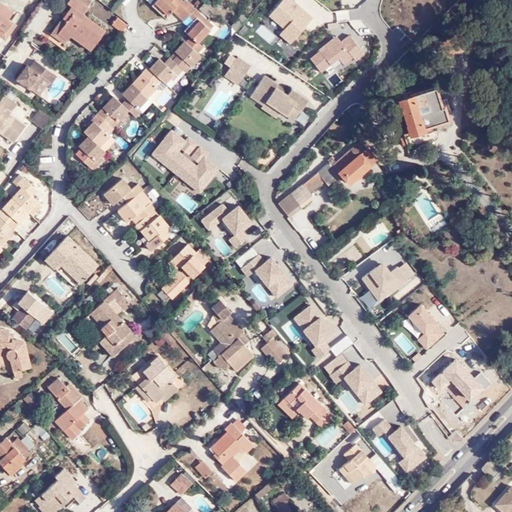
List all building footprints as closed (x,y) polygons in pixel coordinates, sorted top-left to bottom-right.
[(69,19),(55,38),(65,44),(71,36),(91,50),(106,30),(84,14),(88,7),(78,0),(69,0),(67,5),(69,7),(64,15),(69,19)] [(179,15),(185,21),(190,17),(196,10),(186,0),(184,0),(184,1),(182,0),(156,0),(156,1),(170,13),(175,7),(181,12),(179,15)] [(205,16),(212,8),(204,0),(196,10),(190,17),(193,20),(197,23),(189,32),(192,35),(187,41),(198,52),(203,45),(199,41),(213,24),(205,16)] [(280,0),(266,17),(293,40),(315,15),(297,0),(280,0)] [(166,18),(170,13),(156,1),(152,5),(166,18)] [(0,32),(3,34),(11,22),(8,19),(12,12),(0,3),(0,32)] [(50,34),(55,38),(69,19),(64,15),(50,34)] [(110,22),(122,30),(127,24),(116,15),(110,22)] [(185,29),(189,32),(197,23),(193,20),(185,29)] [(16,27),(11,22),(3,34),(0,32),(0,38),(5,42),(16,27)] [(276,31),(263,22),(255,32),(268,42),(276,31)] [(363,56),(356,32),(309,46),(316,70),(363,56)] [(200,54),(198,52),(187,41),(183,38),(174,49),(177,53),(172,59),(185,71),(200,54)] [(168,55),(172,59),(177,53),(174,49),(168,55)] [(167,65),(172,59),(168,55),(163,61),(167,65)] [(148,66),(163,81),(173,71),(179,77),(185,71),(172,59),(167,65),(163,61),(158,56),(148,66)] [(238,56),(223,76),(237,86),(251,66),(238,56)] [(17,79),(29,89),(40,74),(44,77),(51,83),(57,76),(36,61),(31,67),(28,65),(17,79)] [(147,66),(132,81),(148,96),(157,86),(162,90),(167,85),(163,81),(148,66),(147,66)] [(163,81),(167,85),(170,87),(179,77),(173,71),(163,81)] [(40,74),(29,89),(33,92),(44,77),(40,74)] [(289,93),(265,76),(249,98),(262,108),(266,103),(294,123),(308,102),(291,91),(289,93)] [(129,109),(136,115),(141,109),(139,107),(148,96),(132,81),(122,92),(127,97),(131,101),(126,106),(129,109)] [(410,94),(389,101),(396,123),(406,120),(411,136),(406,137),(410,150),(435,142),(433,134),(437,133),(436,128),(451,124),(447,109),(443,110),(438,90),(416,96),(416,97),(412,98),(410,94)] [(159,98),(166,107),(175,100),(168,91),(159,98)] [(3,94),(0,98),(0,128),(13,139),(24,124),(9,113),(16,103),(3,94)] [(114,94),(98,112),(107,120),(112,114),(116,118),(118,120),(129,109),(126,106),(122,102),(114,94)] [(127,97),(122,102),(126,106),(131,101),(127,97)] [(42,128),(51,118),(41,110),(32,121),(42,128)] [(89,135),(106,150),(115,141),(105,131),(101,127),(107,120),(98,112),(92,119),(95,121),(85,131),(89,135)] [(107,120),(111,124),(116,118),(112,114),(107,120)] [(101,127),(105,131),(111,124),(107,120),(101,127)] [(189,156),(197,147),(197,143),(188,136),(185,140),(172,130),(150,155),(174,174),(189,156)] [(97,159),(106,150),(89,135),(80,146),(88,153),(82,159),(94,169),(100,162),(97,159)] [(386,156),(375,143),(367,150),(361,144),(337,165),(331,159),(328,162),(330,164),(280,207),(291,221),(303,210),(303,209),(315,198),(312,194),(324,184),(328,188),(342,177),(350,187),(386,156)] [(197,147),(189,156),(174,174),(199,195),(222,166),(208,155),(210,152),(202,145),(197,147)] [(21,189),(14,199),(29,214),(32,210),(39,204),(35,200),(31,197),(37,191),(24,179),(18,186),(21,189)] [(128,194),(133,200),(136,197),(143,192),(144,190),(139,184),(133,190),(123,180),(106,194),(116,205),(124,198),(128,194)] [(41,194),(37,191),(31,197),(35,200),(41,194)] [(143,192),(136,197),(147,208),(151,203),(153,201),(143,192)] [(124,198),(129,203),(133,200),(128,194),(124,198)] [(232,195),(225,201),(230,207),(237,200),(232,195)] [(129,203),(118,212),(130,223),(138,216),(141,212),(148,218),(156,211),(158,210),(151,203),(147,208),(136,197),(133,200),(129,203)] [(29,214),(14,199),(0,216),(0,217),(9,225),(15,218),(20,223),(29,214)] [(399,202),(405,215),(411,211),(404,199),(399,202)] [(230,212),(223,203),(200,220),(209,231),(221,222),(233,237),(228,241),(235,250),(249,238),(243,230),(253,223),(239,205),(230,212)] [(39,204),(32,210),(36,214),(42,207),(39,204)] [(143,222),(137,227),(150,242),(147,245),(154,252),(163,244),(159,238),(162,235),(171,229),(156,211),(148,218),(143,222)] [(141,212),(138,216),(143,222),(148,218),(141,212)] [(0,246),(1,247),(6,241),(10,237),(8,235),(4,231),(9,225),(0,217),(0,246)] [(13,229),(14,230),(20,223),(15,218),(9,225),(13,229)] [(13,229),(9,225),(4,231),(8,235),(13,229)] [(333,241),(324,232),(313,243),(323,251),(333,241)] [(101,264),(69,234),(46,259),(56,269),(60,263),(83,284),(101,264)] [(159,238),(163,244),(167,241),(162,235),(159,238)] [(1,247),(4,250),(9,244),(6,241),(1,247)] [(185,270),(194,280),(207,268),(205,266),(213,259),(203,248),(196,254),(190,246),(175,260),(181,266),(185,270)] [(265,262),(258,253),(240,267),(247,277),(255,272),(277,301),(296,286),(272,256),(265,262)] [(379,300),(410,278),(398,262),(392,267),(385,258),(361,275),(379,300)] [(181,266),(175,260),(172,263),(177,269),(181,266)] [(181,273),(190,283),(194,280),(185,270),(181,273)] [(171,299),(190,283),(181,273),(163,290),(171,299)] [(93,286),(101,277),(98,274),(89,283),(93,286)] [(119,291),(95,312),(107,326),(102,330),(108,338),(104,342),(111,351),(117,346),(121,351),(135,339),(111,311),(119,304),(126,312),(132,307),(119,291)] [(194,291),(186,299),(192,306),(200,298),(194,291)] [(204,307),(207,302),(200,298),(197,301),(204,307)] [(427,348),(448,329),(421,300),(407,312),(424,330),(417,337),(427,348)] [(28,330),(42,313),(28,301),(13,318),(28,330)] [(226,319),(229,316),(230,314),(218,301),(210,310),(221,323),(211,333),(220,345),(211,353),(215,356),(210,362),(220,372),(223,369),(228,364),(233,369),(238,374),(254,358),(245,348),(239,341),(244,336),(245,335),(236,325),(233,327),(231,324),(226,319)] [(336,336),(311,304),(291,319),(314,348),(311,350),(319,360),(332,349),(327,342),(336,336)] [(221,323),(210,310),(208,312),(212,318),(206,329),(211,333),(221,323)] [(107,326),(95,312),(91,316),(102,330),(107,326)] [(291,372),(300,364),(265,321),(258,327),(265,337),(261,341),(266,347),(259,352),(266,360),(269,358),(277,368),(283,363),(291,372)] [(10,329),(0,327),(0,354),(10,357),(13,371),(14,371),(16,379),(24,376),(22,370),(32,367),(25,340),(14,339),(15,333),(10,332),(10,329)] [(338,353),(354,342),(347,330),(330,341),(338,353)] [(406,350),(412,346),(402,335),(397,339),(406,350)] [(250,343),(244,336),(239,341),(245,348),(250,343)] [(112,360),(121,351),(117,346),(111,351),(104,342),(100,346),(112,360)] [(354,368),(342,353),(322,368),(336,385),(343,379),(364,407),(383,392),(361,363),(354,368)] [(164,395),(166,398),(177,389),(169,381),(174,376),(157,356),(149,364),(150,365),(143,372),(146,376),(138,384),(148,395),(155,403),(161,398),(164,395)] [(228,364),(223,369),(228,374),(233,369),(228,364)] [(125,387),(133,380),(129,376),(121,382),(125,387)] [(68,387),(60,379),(50,388),(69,411),(56,422),(65,432),(74,424),(80,430),(90,423),(84,416),(90,410),(82,403),(84,401),(81,399),(82,397),(71,384),(68,387)] [(296,393),(303,387),(298,383),(292,389),(296,393)] [(148,395),(138,384),(133,388),(144,399),(148,395)] [(326,411),(303,387),(296,393),(292,389),(283,398),(297,412),(299,410),(308,418),(310,416),(317,421),(326,411)] [(30,404),(39,399),(33,390),(24,396),(30,404)] [(293,416),(297,412),(283,398),(279,402),(293,416)] [(394,430),(385,418),(370,429),(380,441),(386,438),(401,459),(396,463),(405,475),(426,458),(402,425),(394,430)] [(232,425),(245,439),(249,435),(244,431),(245,429),(237,420),(232,425)] [(352,433),(356,429),(348,421),(344,425),(352,433)] [(336,422),(316,439),(326,451),(346,434),(336,422)] [(252,447),(245,439),(232,425),(230,423),(223,430),(227,434),(211,448),(216,453),(213,455),(223,466),(221,469),(235,482),(245,473),(236,463),(232,458),(242,448),(247,453),(252,447)] [(14,443),(8,437),(0,443),(0,453),(3,457),(0,458),(13,472),(23,464),(22,462),(32,453),(30,451),(32,449),(21,436),(14,443)] [(366,472),(369,475),(376,470),(356,445),(342,456),(350,466),(347,469),(348,471),(343,476),(350,485),(362,476),(366,472)] [(236,463),(247,453),(242,448),(232,458),(236,463)] [(65,476),(72,470),(63,459),(56,466),(65,476)] [(500,472),(489,462),(481,471),(492,481),(500,472)] [(205,479),(212,473),(202,463),(196,469),(205,479)] [(393,494),(403,485),(384,464),(376,470),(381,476),(379,478),(393,494)] [(348,471),(347,469),(344,466),(338,470),(343,476),(348,471)] [(181,495),(191,486),(181,475),(171,485),(181,495)] [(78,506),(86,500),(76,490),(70,495),(57,482),(33,502),(39,508),(41,507),(46,511),(51,511),(59,506),(62,509),(72,500),(78,506)] [(260,499),(272,490),(268,484),(257,494),(260,499)] [(511,511),(511,489),(507,485),(490,503),(499,511),(511,511)] [(296,511),(285,493),(272,500),(280,511),(296,511)] [(188,511),(189,511),(179,499),(165,511),(188,511)]
